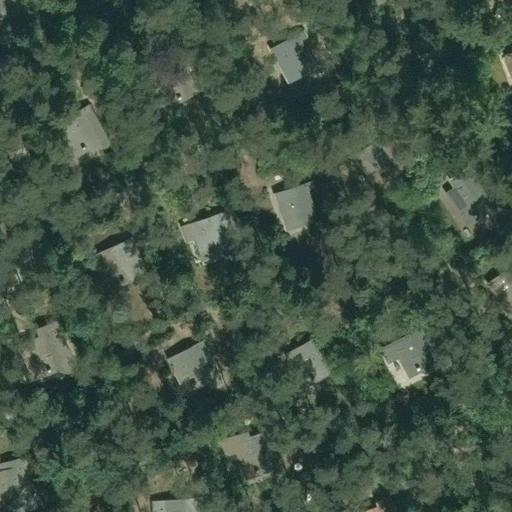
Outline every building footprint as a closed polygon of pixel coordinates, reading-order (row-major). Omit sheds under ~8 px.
[(0,0),(0,2),(9,1),(11,13),(18,12),(17,5),(16,0),(0,0)] [(298,38),(273,52),(289,80),(315,66),(303,43),(308,41),(304,34),(298,37),(298,38)] [(182,62),(182,63),(156,74),(168,103),(195,92),(186,69),(191,67),(188,59),(182,62)] [(106,151),(112,148),(90,108),(84,111),(84,112),(59,126),(75,154),(83,149),(84,150),(87,148),(86,147),(99,140),(106,151)] [(384,140),(385,141),(361,156),(377,183),(386,178),(387,181),(390,178),(389,176),(402,168),(405,174),(412,170),(405,159),(399,163),(389,146),(395,143),(391,136),(384,140)] [(451,192),(469,219),(477,213),(478,215),(482,213),(480,211),(492,202),(499,212),(505,208),(480,171),(474,175),(474,176),(451,192)] [(286,225),(315,217),(308,193),(315,190),(313,183),(305,185),(305,186),(277,195),(286,225)] [(217,219),(190,228),(201,258),(229,248),(221,224),(226,222),(224,215),(217,217),(217,219)] [(134,245),(131,237),(124,240),(125,242),(99,253),(98,253),(112,283),(121,278),(121,279),(125,278),(124,277),(138,270),(143,281),(144,281),(149,278),(143,264),(137,266),(128,247),(134,245)] [(511,268),(490,284),(509,310),(511,307),(511,268)] [(399,357),(408,371),(416,366),(418,369),(421,367),(420,364),(433,357),(438,368),(446,363),(424,324),(416,329),(417,330),(383,349),(382,349),(387,358),(389,362),(396,358),(397,358),(399,357)] [(55,335),(55,336),(27,343),(35,374),(64,366),(58,342),(64,341),(62,333),(55,335)] [(320,337),(314,340),(310,333),(284,347),(303,383),(311,379),(313,381),(316,379),(315,376),(329,369),(332,375),(339,372),(320,337)] [(198,348),(198,349),(172,361),(184,390),(211,378),(202,355),(207,353),(204,346),(198,348)] [(242,458),(246,475),(256,472),(257,475),(260,473),(260,471),(274,466),(276,473),(277,478),(286,475),(272,428),(267,430),(263,431),(265,436),(251,440),(250,435),(224,442),(230,462),(242,458)] [(0,504),(7,502),(8,505),(12,504),(11,501),(25,497),(28,507),(36,505),(29,479),(27,479),(25,469),(27,469),(23,455),(0,460),(0,468),(0,469),(0,468),(0,504)] [(202,511),(201,495),(193,496),(193,497),(154,501),(154,500),(152,500),(153,511),(202,511)]
